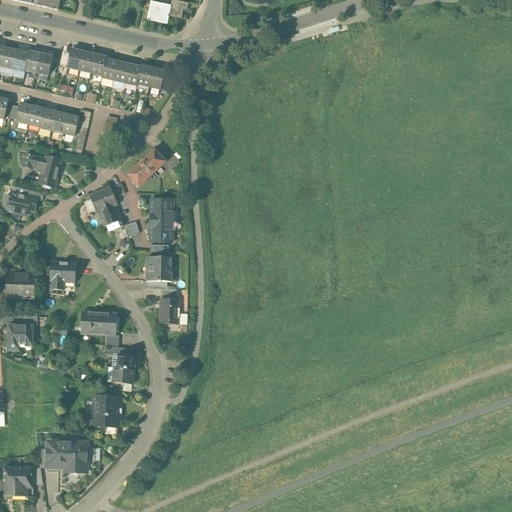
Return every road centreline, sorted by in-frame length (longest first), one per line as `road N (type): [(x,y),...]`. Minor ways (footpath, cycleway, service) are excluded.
road 1 (track): [(142,511),(511,365)]
road 2 (residential): [(56,211),(149,332),(159,374),(144,440),(82,511)]
road 3 (residential): [(368,0),(205,46)]
road 4 (residential): [(151,129),(0,86)]
road 5 (residential): [(205,46),(77,27)]
road 6 (residential): [(151,129),(56,211)]
